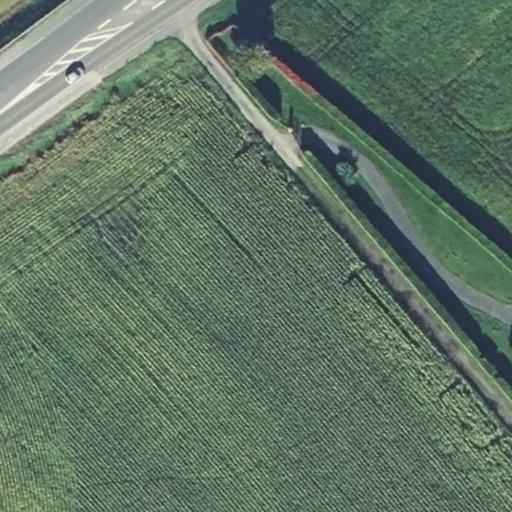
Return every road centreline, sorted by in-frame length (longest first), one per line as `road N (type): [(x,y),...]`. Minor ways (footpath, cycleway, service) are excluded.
road 1 (track): [(511,426),(155,0)]
road 2 (track): [(511,318),(462,296),(426,266),(379,182),(358,161),(325,142),(281,148)]
road 3 (primary): [(143,0),(0,105)]
